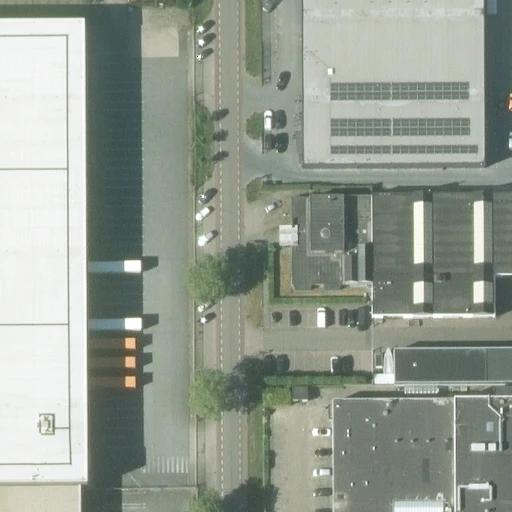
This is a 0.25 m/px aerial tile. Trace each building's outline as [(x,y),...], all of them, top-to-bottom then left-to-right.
[(300,0),(301,170),(354,169),(483,169),(482,0),(300,0)] [(0,511),(79,511),(79,489),(87,489),(86,26),(0,26),(0,511)] [(287,231),(287,235),(287,238),(511,237),(511,196),(371,197),(371,199),(290,200),(290,231),(287,231)] [(339,287),(365,287),(371,287),(371,320),(494,319),(494,279),(511,278),(511,237),(287,238),(287,246),(291,246),(291,287),(294,287),(294,291),(310,291),(310,287),(323,287),(323,291),(339,291),(339,287)] [(511,385),(511,352),(393,353),(393,376),(371,376),(371,386),(511,385)] [(291,402),(306,402),(306,389),(291,389),(291,402)] [(331,511),(511,511),(511,391),(492,391),(492,403),(331,404),(331,511)]
